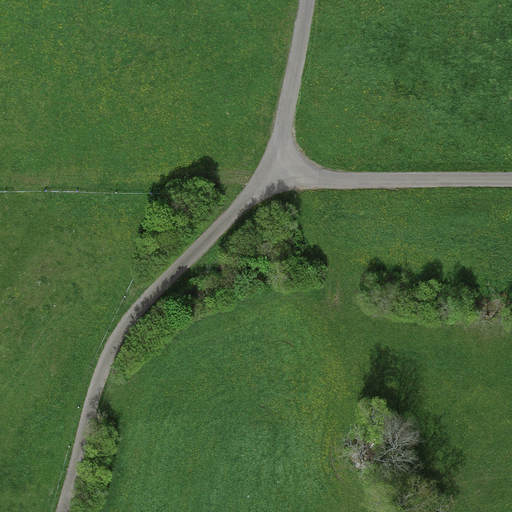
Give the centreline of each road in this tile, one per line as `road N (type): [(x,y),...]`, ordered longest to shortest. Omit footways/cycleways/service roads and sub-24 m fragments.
road 1 (unclassified): [(58,511),(115,338),(287,160)]
road 2 (track): [(0,161),(104,178),(267,179)]
road 3 (unclassified): [(287,160),(322,177),(511,177)]
road 4 (unclassified): [(287,160),(283,139),(311,0)]
